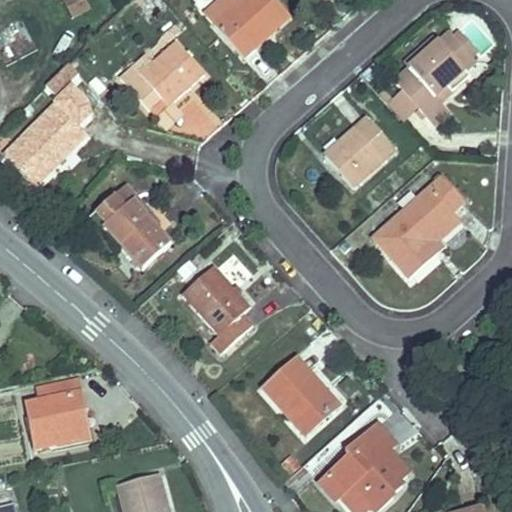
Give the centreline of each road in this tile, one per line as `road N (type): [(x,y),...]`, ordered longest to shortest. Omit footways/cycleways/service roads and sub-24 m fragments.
road 1 (residential): [(414,0),(271,123),(257,150),(255,183),(267,214),(361,319),(405,334),(438,326),(497,273),(511,237)]
road 2 (secondary): [(0,245),(96,326),(199,434)]
